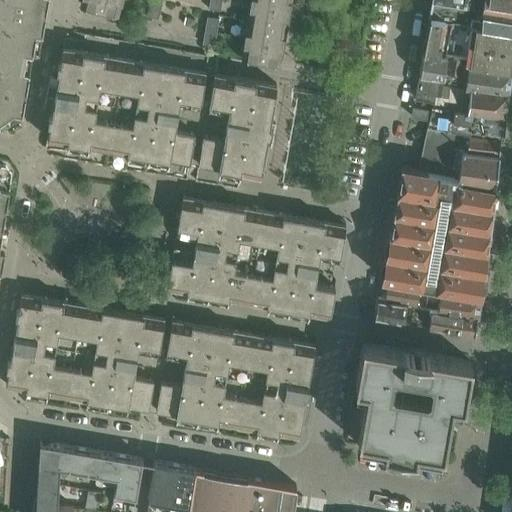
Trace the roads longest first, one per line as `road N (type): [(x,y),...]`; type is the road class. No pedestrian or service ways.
road 1 (residential): [(352,326),(392,93)]
road 2 (residential): [(392,93),(229,66),(228,74)]
road 3 (unclassified): [(319,474),(149,441)]
road 4 (unclassified): [(480,501),(319,474)]
road 5 (unclassified): [(319,474),(352,326)]
road 6 (unclassified): [(480,501),(506,353)]
road 7 (unclassified): [(149,441),(27,420)]
